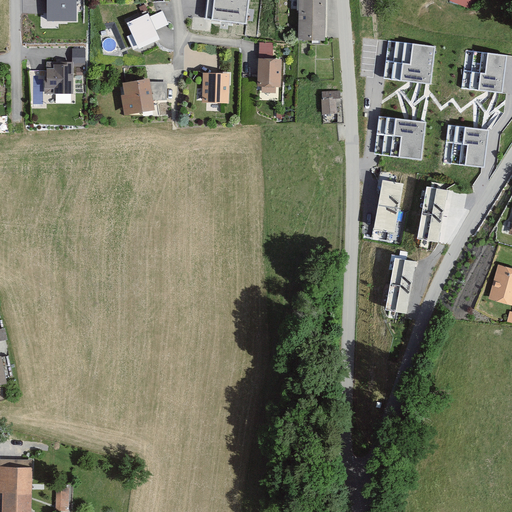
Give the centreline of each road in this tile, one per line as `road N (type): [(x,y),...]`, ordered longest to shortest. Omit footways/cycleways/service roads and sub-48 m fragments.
road 1 (tertiary): [(342,0),(354,202),(352,498)]
road 2 (tertiary): [(511,157),(425,305),(352,498)]
